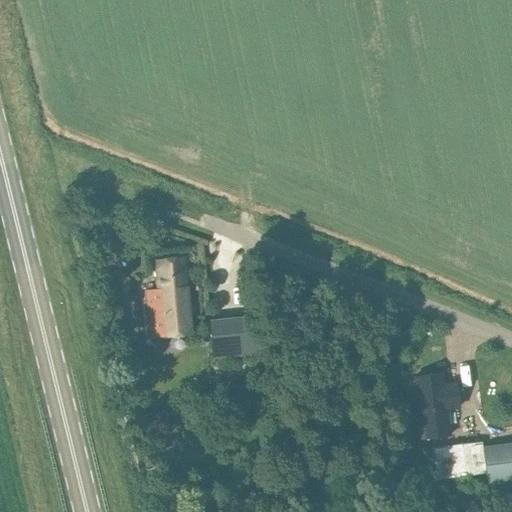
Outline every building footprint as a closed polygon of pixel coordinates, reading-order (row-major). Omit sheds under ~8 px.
[(155,260),(158,290),(146,291),(151,338),(191,334),(183,258),(155,260)] [(256,316),(208,320),(212,359),(260,354),(256,316)] [(410,393),(412,413),(415,440),(448,436),(446,422),(445,408),(460,407),(457,383),(442,385),(441,381),(441,375),(414,378),(416,391),(416,392),(410,392),(410,393)] [(336,390),(337,405),(354,403),(353,388),(336,390)] [(237,413),(237,395),(210,395),(210,414),(237,413)] [(411,434),(399,435),(400,444),(412,442),(411,434)] [(511,437),(481,442),(487,477),(511,473),(511,437)] [(485,471),(480,440),(431,445),(434,476),(485,471)]
